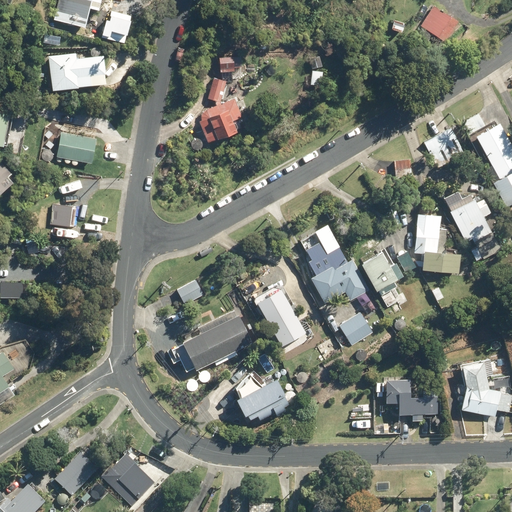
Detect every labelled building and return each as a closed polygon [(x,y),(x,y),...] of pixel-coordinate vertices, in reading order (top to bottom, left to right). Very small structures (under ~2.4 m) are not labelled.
[(57,0),(53,19),(69,23),(70,17),(80,20),(81,16),(86,17),(89,7),(96,9),(98,0),(57,0)] [(433,5),(420,25),(444,41),(458,21),(433,5)] [(394,19),(391,29),(401,32),(404,22),(394,19)] [(44,32),(42,42),(58,45),(60,36),(44,32)] [(48,55),(52,90),(77,87),(77,85),(105,83),(104,73),(105,73),(103,55),(77,57),(76,52),(48,55)] [(241,77),(240,66),(242,66),(241,55),(218,57),(219,71),(221,71),(222,80),(213,78),(207,98),(217,101),(212,103),(213,105),(203,109),(199,120),(207,142),(236,130),(232,120),(242,116),(235,98),(221,103),(220,100),(226,82),(232,81),(232,77),(241,77)] [(321,86),(322,71),(307,69),(306,84),(321,86)] [(460,122),(467,134),(466,135),(506,206),(511,202),(511,145),(499,122),(495,124),(493,120),(484,125),(477,112),(460,122)] [(450,128),(424,142),(434,161),(460,146),(450,128)] [(56,157),(91,163),(95,140),(61,133),(56,157)] [(410,158),(393,159),(395,179),(412,178),(410,158)] [(1,162),(0,162),(0,192),(16,179),(1,162)] [(472,237),(477,246),(470,249),(475,260),(482,257),(483,258),(500,249),(483,216),(490,212),(480,193),(471,198),(469,193),(447,204),(450,209),(449,210),(465,241),(472,237)] [(75,206),(60,204),(59,224),(73,225),(75,206)] [(496,211),(488,215),(496,234),(504,230),(496,211)] [(445,229),(439,228),(440,214),(418,213),(414,253),(422,253),(421,270),(458,273),(460,253),(443,252),(445,229)] [(308,261),(315,274),(311,276),(325,303),(345,292),(349,301),(369,290),(351,258),(346,261),(337,245),(327,250),(322,240),(305,249),(311,260),(308,261)] [(212,245),(201,251),(204,256),(214,250),(212,245)] [(407,250),(397,256),(407,272),(416,267),(407,250)] [(381,251),(360,263),(378,296),(395,286),(392,281),(402,276),(395,262),(389,265),(381,251)] [(461,261),(466,272),(474,268),(469,258),(461,261)] [(195,279),(176,289),(184,304),(202,294),(195,279)] [(24,283),(4,282),(3,295),(24,296),(24,283)] [(255,298),(281,346),(305,333),(279,286),(255,298)] [(437,287),(431,290),(436,300),(442,296),(437,287)] [(426,292),(415,297),(418,303),(429,298),(426,292)] [(429,304),(413,312),(417,320),(433,313),(429,304)] [(183,344),(171,349),(174,354),(176,353),(185,371),(194,367),(195,370),(213,361),(215,365),(236,355),(234,350),(251,342),(238,313),(236,314),(234,310),(198,327),(200,332),(181,340),(183,344)] [(360,311),(338,325),(350,345),(372,332),(360,311)] [(0,404),(14,396),(1,376),(13,368),(2,350),(0,351),(0,404)] [(461,365),(465,385),(461,409),(495,416),(496,409),(509,412),(511,397),(511,394),(498,392),(496,403),(490,402),(493,389),(489,388),(486,375),(492,374),(489,359),(461,365)] [(192,370),(177,376),(180,383),(195,377),(192,370)] [(451,373),(439,375),(441,390),(453,388),(451,373)] [(276,378),(235,398),(246,422),(251,423),(274,411),(276,416),(285,411),(282,407),(288,404),(276,378)] [(410,378),(385,379),(386,402),(397,402),(398,414),(437,413),(436,389),(421,389),(421,397),(410,397),(410,378)] [(119,465),(104,482),(119,495),(134,478),(119,465)] [(0,511),(36,511),(44,504),(27,488),(10,505),(2,497),(0,494),(0,511)]
